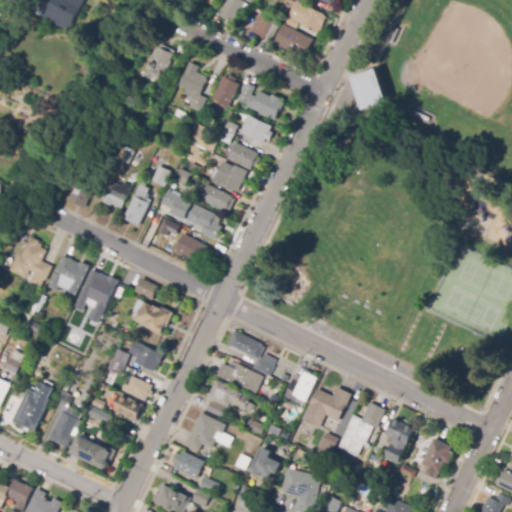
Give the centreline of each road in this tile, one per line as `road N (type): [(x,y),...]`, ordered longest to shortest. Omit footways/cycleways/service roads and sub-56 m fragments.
road 1 (residential): [(364,0),(115,511)]
road 2 (residential): [(489,433),(51,215)]
road 3 (residential): [(511,385),(448,511)]
road 4 (residential): [(197,34),(319,92)]
road 5 (residential): [(0,446),(120,503)]
